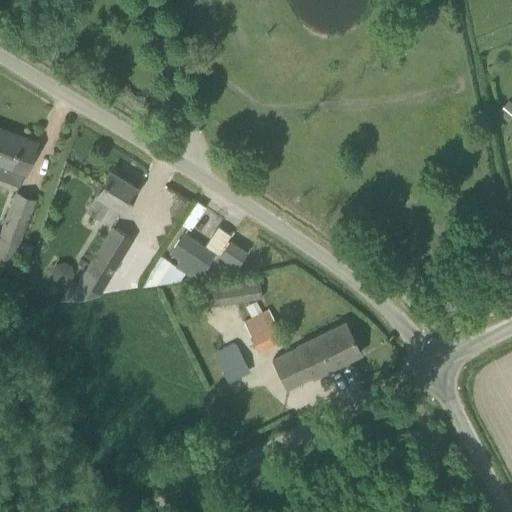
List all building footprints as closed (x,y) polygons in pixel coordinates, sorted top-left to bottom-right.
[(499,111),(509,120),(511,117),(511,102),(509,100),(499,111)] [(0,177),(18,184),(23,173),(24,173),(35,143),(0,129),(0,177)] [(109,203),(122,211),(136,188),(109,171),(95,194),(96,195),(87,211),(99,218),(109,203)] [(22,259),(13,256),(35,199),(15,191),(0,230),(0,268),(17,275),(22,259)] [(112,226),(84,269),(104,282),(107,278),(117,284),(125,271),(115,265),(132,239),(112,226)] [(200,274),(214,253),(192,239),(179,259),(200,274)] [(219,254),(236,265),(245,252),(228,241),(219,254)] [(257,273),(194,283),(198,306),(260,296),(257,273)] [(268,309),(243,322),(258,351),(283,339),(268,309)] [(360,354),(343,321),(297,345),(298,346),(273,358),(287,388),(313,377),(360,354)] [(248,369),(235,345),(215,354),(228,379),(248,369)]
